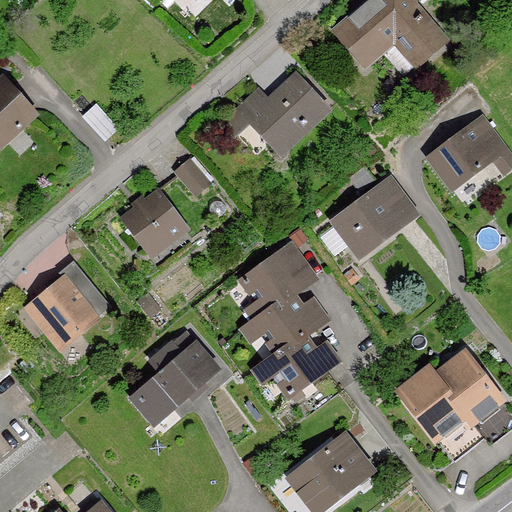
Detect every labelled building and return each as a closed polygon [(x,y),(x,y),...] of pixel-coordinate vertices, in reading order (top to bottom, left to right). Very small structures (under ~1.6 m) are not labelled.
[(420,0),(370,0),(337,29),(369,65),(382,54),(403,78),(414,68),(416,71),(448,43),(415,5),(420,0)] [(282,153),(327,111),(296,77),(250,120),(282,153)] [(0,81),(0,147),(36,115),(3,78),(0,81)] [(483,119),(430,159),(452,189),(505,150),(483,119)] [(209,184),(190,161),(176,173),(195,195),(209,184)] [(392,179),(332,223),(333,224),(335,222),(360,255),(358,257),(418,213),(417,212),(414,214),(390,182),(392,180),(392,179)] [(185,227),(158,191),(122,219),(145,248),(151,244),(156,250),(185,227)] [(221,202),(217,202),(213,203),(210,206),(210,210),(211,213),(214,216),(218,217),(222,215),(224,212),(225,208),(223,205),(221,202)] [(317,278),(293,242),(236,280),(248,297),(257,291),(261,298),(244,309),(251,321),(296,292),(317,278)] [(96,318),(65,280),(34,305),(52,327),(46,331),(60,348),(96,318)] [(303,303),(296,292),(251,321),(239,329),(249,344),(268,332),(273,338),(265,343),(274,356),(318,327),(330,319),(314,296),(303,303)] [(158,312),(146,297),(139,302),(152,317),(158,312)] [(342,363),(318,327),(274,356),(251,371),(261,386),(273,377),(292,406),(306,396),(302,389),(342,363)] [(161,373),(132,398),(150,420),(169,404),(173,409),(219,370),(196,343),(182,355),(172,344),(151,362),(161,373)] [(465,353),(435,376),(472,424),(502,400),(465,353)] [(472,424),(435,376),(428,368),(399,392),(436,439),(466,416),(472,424)] [(22,416),(0,434),(0,473),(42,439),(22,416)] [(345,436),(289,479),(315,511),(319,511),(372,471),(345,436)] [(108,511),(97,499),(81,511),(108,511)]
